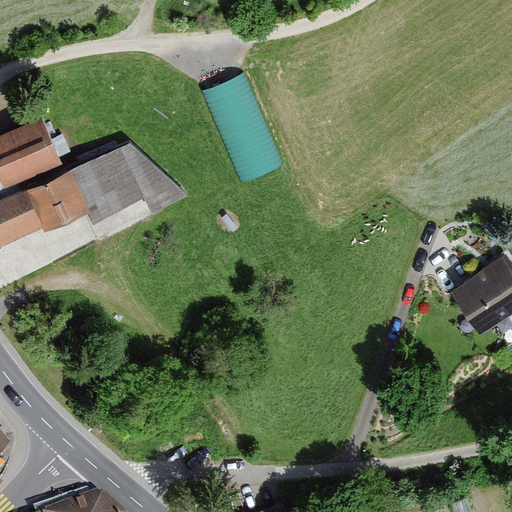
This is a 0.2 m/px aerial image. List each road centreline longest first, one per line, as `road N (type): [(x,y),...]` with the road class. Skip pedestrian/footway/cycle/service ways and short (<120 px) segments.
road 1 (track): [(360,0),(307,23),(105,42),(0,71)]
road 2 (track): [(0,307),(67,283),(109,292),(148,322),(199,386),(248,475)]
road 3 (track): [(344,475),(511,447)]
